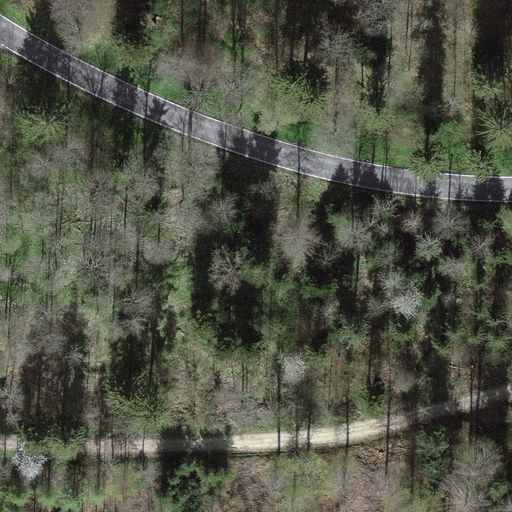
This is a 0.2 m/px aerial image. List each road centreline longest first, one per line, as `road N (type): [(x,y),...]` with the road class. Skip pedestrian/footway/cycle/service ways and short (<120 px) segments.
road 1 (tertiary): [(511,188),(382,178),(244,141),(118,91),(0,30)]
road 2 (track): [(0,442),(89,449),(318,438),(511,389)]
